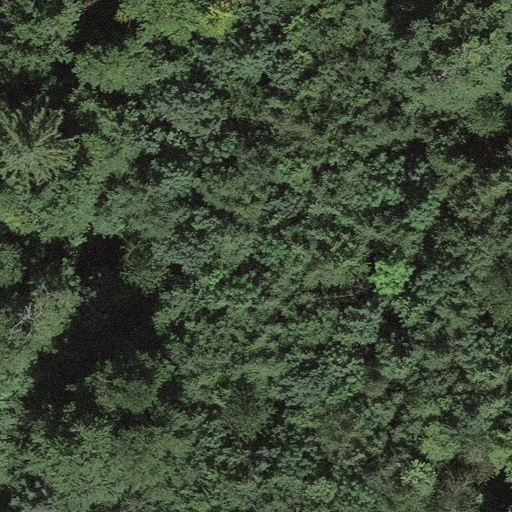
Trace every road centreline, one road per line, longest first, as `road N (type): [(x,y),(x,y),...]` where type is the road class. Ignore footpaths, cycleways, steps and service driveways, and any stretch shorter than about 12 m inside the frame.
road 1 (track): [(0,431),(102,177),(237,0)]
road 2 (track): [(511,132),(305,511)]
